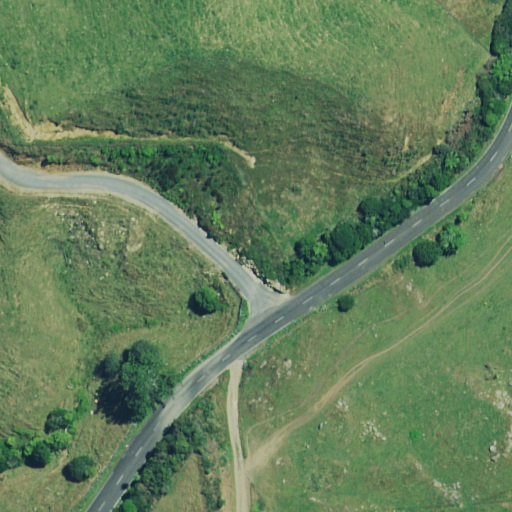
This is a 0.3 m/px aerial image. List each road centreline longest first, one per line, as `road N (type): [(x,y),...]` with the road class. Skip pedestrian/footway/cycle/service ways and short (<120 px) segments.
road 1 (unclassified): [(94,511),(187,388),(457,202),(480,179),(511,121)]
road 2 (track): [(273,324),(240,279),(127,204),(35,206),(0,179)]
